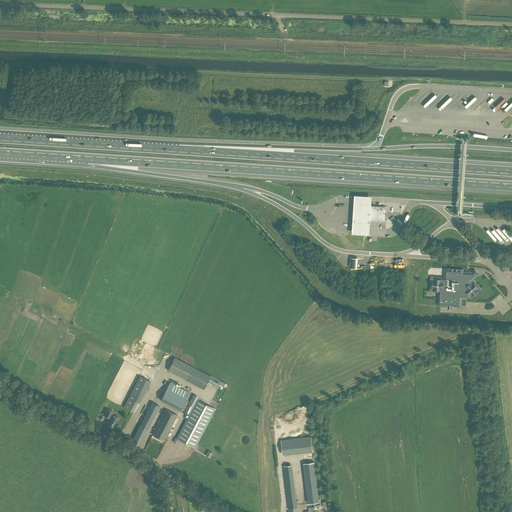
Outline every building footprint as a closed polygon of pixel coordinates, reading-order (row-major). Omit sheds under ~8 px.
[(371,198),(354,197),(352,231),(351,234),(368,235),(371,201),(371,198)] [(385,221),(386,206),(371,206),(370,220),(385,221)] [(358,257),(350,257),(350,267),(358,267),(358,257)] [(438,305),(453,306),(461,306),(462,297),(467,297),(469,297),(470,298),(471,298),(480,290),(480,288),(472,279),(476,276),(475,276),(476,274),(477,273),(476,271),(474,271),(472,272),(463,272),(463,270),(445,269),(444,278),(432,277),(431,278),(430,290),(431,291),(439,291),(438,305)] [(168,370),(174,373),(203,388),(210,376),(175,357),(168,370)] [(123,407),(125,407),(133,412),(149,381),(139,376),(123,407)] [(209,379),(208,382),(218,387),(219,384),(209,379)] [(184,400),(189,392),(170,381),(160,399),(164,402),(169,392),(184,400)] [(176,437),(195,447),(215,409),(196,399),(193,406),(188,404),(184,411),(189,413),(176,437)] [(152,401),(133,438),(141,442),(160,405),(152,401)] [(114,427),(119,418),(112,414),(113,412),(107,408),(104,414),(109,417),(106,423),(110,425),(110,426),(110,427),(112,428),(113,428),(114,427)] [(177,414),(165,408),(152,434),(164,440),(177,414)] [(289,507),(288,511),(296,511),(297,508),(296,494),(287,495),(289,507)]
